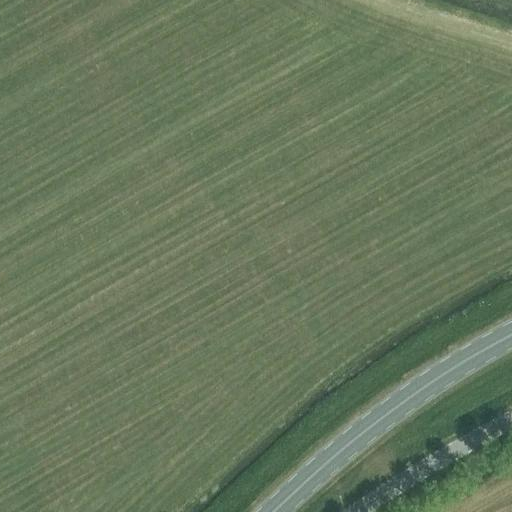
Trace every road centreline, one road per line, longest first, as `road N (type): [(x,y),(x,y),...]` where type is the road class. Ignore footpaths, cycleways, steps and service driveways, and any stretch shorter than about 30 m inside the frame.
road 1 (primary): [(272,511),(393,407),(511,333)]
road 2 (unclassified): [(356,511),(511,419)]
